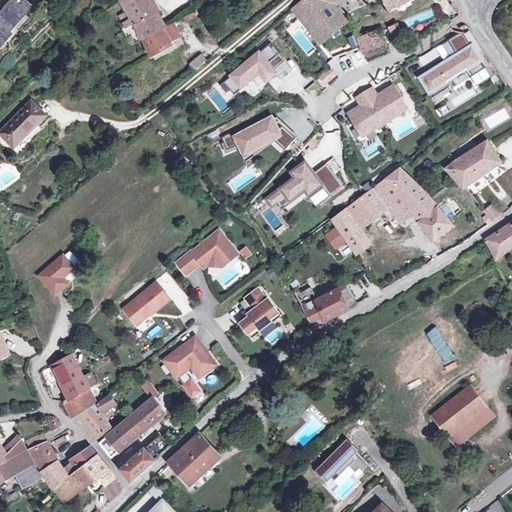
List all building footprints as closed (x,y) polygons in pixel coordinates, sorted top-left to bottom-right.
[(0,42),(5,37),(3,35),(22,13),(24,15),(32,7),(24,0),(13,0),(1,14),(0,12),(0,42)] [(155,20),(161,17),(150,0),(120,0),(126,11),(118,16),(125,29),(122,30),(127,38),(130,36),(135,44),(143,39),(152,56),(172,45),(170,43),(180,38),(172,22),(166,26),(160,29),(155,20)] [(318,41),(345,19),(334,6),(337,4),(348,0),(370,0),(371,0),(384,0),(389,10),(408,0),(302,0),(291,9),(318,41)] [(197,14),(195,9),(184,16),(186,20),(197,14)] [(155,20),(160,29),(166,26),(161,17),(155,20)] [(397,25),(390,28),(392,35),(400,32),(397,25)] [(363,54),(386,44),(384,38),(380,30),(357,39),(361,48),(363,54)] [(466,34),(460,33),(448,40),(458,57),(438,69),(436,65),(418,76),(432,99),(450,88),(447,83),(468,69),(479,87),(496,76),(490,66),(484,70),(474,54),(480,51),(468,33),(466,34)] [(356,34),(348,36),(351,48),(359,46),(356,34)] [(270,43),(219,86),(225,92),(229,89),(234,96),(243,88),(242,86),(259,72),(260,74),(267,82),(276,74),(274,71),(285,61),(270,43)] [(189,65),(194,71),(207,61),(202,54),(189,65)] [(333,68),(317,75),(322,85),(338,77),(333,68)] [(260,74),(259,72),(242,86),(243,88),(260,74)] [(407,110),(393,87),(381,94),(383,97),(379,100),(373,89),(357,99),(363,108),(358,110),(357,109),(353,111),(357,118),(353,120),(363,136),(376,128),(375,127),(395,115),(396,116),(407,110)] [(44,118),(47,115),(31,101),(0,132),(0,133),(15,148),(37,124),(40,127),(47,121),(44,118)] [(357,118),(353,111),(349,114),(353,120),(357,118)] [(274,118),(271,120),(277,131),(282,125),(274,118)] [(271,120),(244,135),(241,130),(222,141),(229,154),(242,146),(247,154),(272,139),(275,141),(285,151),(296,138),(282,125),(277,131),(271,120)] [(272,139),(247,154),(251,162),(275,141),(272,139)] [(464,188),(479,176),(500,162),(487,143),(466,156),(465,155),(448,169),(456,178),(464,188)] [(329,197),(343,186),(326,163),(310,175),(302,164),(292,172),(295,177),(269,197),(271,200),(269,201),(272,205),(277,202),(282,208),(292,201),(291,200),(304,189),(310,198),(323,188),(329,197)] [(400,168),(384,179),(413,214),(434,241),(453,224),(427,194),(400,168)] [(384,179),(346,208),(371,243),(373,245),(397,227),(397,226),(413,214),(384,179)] [(323,188),(310,198),(317,206),(329,197),(323,188)] [(493,221),(500,217),(492,207),(484,212),(493,222),(493,221)] [(371,243),(346,208),(331,219),(338,228),(330,233),(339,245),(346,240),(356,254),(371,243)] [(511,245),(511,224),(487,240),(496,257),(497,257),(511,245)] [(219,229),(177,262),(187,275),(200,264),(224,266),(239,254),(219,229)] [(339,245),(330,233),(327,235),(336,247),(339,245)] [(339,248),(344,255),(351,251),(346,243),(339,248)] [(239,251),(245,259),(253,254),(247,245),(239,251)] [(70,251),(64,256),(75,268),(79,265),(79,262),(70,251)] [(55,295),(68,284),(64,278),(63,277),(65,275),(66,276),(75,268),(64,256),(63,254),(38,275),(55,295)] [(167,271),(158,277),(170,294),(179,288),(167,271)] [(366,285),(370,296),(379,293),(375,282),(366,285)] [(157,283),(125,308),(137,325),(170,299),(157,283)] [(259,287),(246,298),(254,308),(246,313),(248,316),(240,323),(248,334),(258,326),(261,330),(273,321),(270,317),(277,311),(259,287)] [(311,288),(296,296),(314,328),(349,309),(339,289),(317,300),(311,288)] [(479,314),(474,317),(480,325),(484,321),(479,314)] [(443,319),(413,344),(419,351),(449,327),(443,319)] [(0,357),(9,354),(0,334),(0,357)] [(196,336),(163,359),(176,377),(192,366),(199,376),(216,364),(196,336)] [(72,356),(52,367),(59,381),(68,399),(64,401),(72,418),(78,414),(79,415),(84,423),(92,435),(95,439),(97,438),(100,443),(99,443),(112,458),(166,414),(159,405),(153,399),(152,400),(112,432),(101,413),(115,405),(109,395),(96,404),(87,386),(94,382),(90,374),(83,377),(72,356)] [(59,381),(52,367),(50,368),(40,373),(48,386),(59,381)] [(146,382),(142,385),(146,391),(150,388),(146,382)] [(494,416),(487,406),(471,387),(434,417),(456,445),(494,416)] [(150,388),(146,391),(152,399),(156,396),(150,388)] [(49,418),(48,418),(48,419),(48,420),(51,430),(59,424),(55,418),(53,417),(52,417),(51,417),(49,417),(49,418)] [(80,470),(69,478),(49,442),(47,443),(42,433),(27,440),(31,451),(35,458),(44,470),(41,471),(44,475),(55,490),(55,491),(63,501),(100,476),(107,485),(102,488),(111,502),(120,492),(122,489),(111,473),(100,459),(98,456),(90,447),(73,458),(80,470)] [(164,478),(174,467),(188,483),(220,455),(201,434),(170,463),(171,464),(161,474),(164,478)] [(159,435),(148,444),(156,453),(167,444),(159,435)] [(9,459),(17,474),(23,470),(34,463),(22,442),(21,440),(14,448),(7,456),(9,459)] [(369,464),(347,442),(316,473),(325,482),(336,472),(339,476),(349,466),(355,472),(360,468),(362,470),(369,464)] [(10,444),(4,451),(7,456),(14,448),(10,444)] [(7,456),(4,451),(0,445),(0,483),(16,474),(17,474),(9,459),(7,456)] [(155,460),(145,449),(122,470),(132,482),(155,460)] [(39,469),(34,463),(23,470),(27,476),(39,469)] [(17,474),(16,474),(24,488),(25,487),(42,476),(39,469),(27,476),(23,470),(17,474)] [(172,511),(162,501),(151,511),(172,511)]
